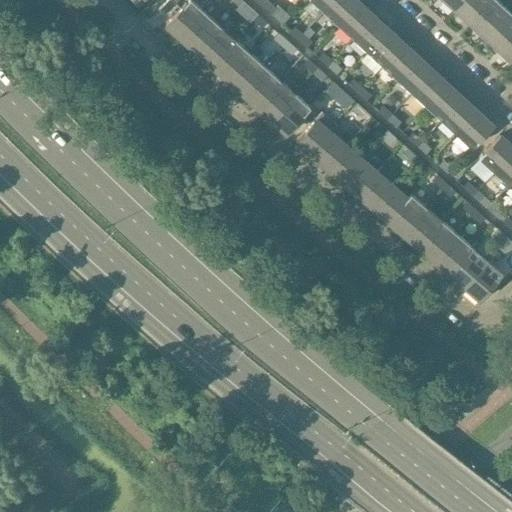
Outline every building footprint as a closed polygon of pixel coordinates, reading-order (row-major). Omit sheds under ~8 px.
[(165,24),(180,38),(203,12),(190,0),(187,0),(185,3),(185,2),(165,24)] [(275,7),(266,0),(264,0),(259,5),(269,14),(275,7)] [(309,0),(322,11),(332,0),(309,0)] [(359,2),(356,0),(332,0),(322,11),(337,25),(359,2)] [(444,0),(454,9),(463,0),(444,0)] [(463,0),(454,9),(469,23),(490,0),(463,0)] [(496,0),(490,0),(469,23),(484,36),(508,11),(496,0)] [(373,16),(359,2),(337,25),(352,39),(373,16)] [(248,6),(243,11),(252,20),(257,14),(248,6)] [(511,14),(508,11),(484,36),(499,50),(511,35),(511,14)] [(203,12),(180,38),(195,52),(219,26),(203,12)] [(266,22),(257,14),(252,20),(261,28),(266,22)] [(388,29),(373,16),(352,39),(367,52),(388,29)] [(219,26),(195,52),(210,66),(234,39),(219,26)] [(288,31),(297,39),(302,33),(293,26),(288,31)] [(402,42),(388,29),(367,52),(381,65),(402,42)] [(273,39),(281,46),(286,41),(278,33),(273,39)] [(311,42),(302,33),(297,39),(306,47),(311,42)] [(511,35),(499,50),(511,62),(511,35)] [(234,39),(210,66),(225,79),(249,53),(234,39)] [(296,49),(286,41),(281,46),(291,55),(296,49)] [(418,57),(402,42),(381,65),(397,80),(418,57)] [(318,58),(327,66),(332,60),(323,52),(318,58)] [(249,53),(225,79),(240,92),(264,66),(249,53)] [(432,70),(418,57),(397,80),(411,93),(432,70)] [(302,65),(311,73),(316,68),(307,59),(302,65)] [(341,68),(332,60),(327,66),(336,74),(341,68)] [(264,66),(240,92),(255,106),(278,80),(264,66)] [(325,76),(316,68),(311,73),(320,81),(325,76)] [(447,84),(432,70),(411,93),(426,107),(447,84)] [(348,84),(356,92),(361,87),(352,79),(348,84)] [(278,80),(255,106),(270,119),(293,93),(278,80)] [(462,97),(447,84),(426,107),(441,120),(462,97)] [(370,95),(361,87),(356,92),(366,100),(370,95)] [(293,93),(270,119),(285,133),(305,111),(309,107),(293,93)] [(347,95),(342,101),(351,108),(356,103),(347,95)] [(476,111),(462,97),(441,120),(455,134),(476,111)] [(365,111),(356,103),(351,108),(360,117),(365,111)] [(382,106),(377,111),(386,119),(391,114),(382,106)] [(492,125),(476,111),(455,134),(470,147),(474,144),(492,125)] [(400,122),(391,114),(386,119),(395,127),(400,122)] [(295,142),(311,155),(330,132),(314,119),(295,142)] [(372,127),(381,135),(386,130),(377,122),(372,127)] [(395,138),(386,130),(381,135),(390,143),(395,138)] [(330,132),(311,155),(325,168),(345,145),(330,132)] [(407,138),(417,146),(422,141),(412,132),(407,138)] [(478,158),(493,171),(511,150),(511,146),(499,134),(481,153),(481,154),(478,158)] [(430,148),(422,141),(417,146),(425,154),(430,148)] [(345,145),(325,168),(341,181),(361,159),(345,145)] [(407,148),(402,154),(410,162),(415,156),(407,148)] [(511,150),(493,171),(508,185),(511,180),(511,150)] [(425,165),(415,156),(410,162),(420,170),(425,165)] [(361,159),(341,181),(356,194),(376,171),(361,159)] [(443,160),(438,165),(447,173),(452,168),(443,160)] [(376,171),(356,194),(371,207),(391,184),(376,171)] [(436,175),(432,180),(440,188),(445,183),(436,175)] [(462,187),(471,195),(476,189),(467,182),(462,187)] [(454,191),(445,183),(440,188),(449,197),(454,191)] [(391,184),(371,207),(387,220),(406,197),(391,184)] [(485,198),(476,189),(471,195),(480,203),(485,198)] [(406,197),(387,220),(402,233),(425,207),(409,194),(406,197)] [(461,207),(470,215),(475,209),(466,202),(461,207)] [(425,207),(402,233),(417,246),(440,220),(425,207)] [(492,214),(502,222),(507,217),(497,208),(492,214)] [(484,218),(475,209),(470,215),(479,223),(484,218)] [(511,227),(511,221),(507,217),(502,222),(510,230),(511,227)] [(440,220),(417,246),(432,259),(455,233),(440,220)] [(491,234),(500,241),(505,236),(496,228),(491,234)] [(455,233),(432,259),(447,273),(470,246),(455,233)] [(511,246),(511,242),(505,236),(500,241),(509,250),(511,246)] [(470,246),(447,273),(462,285),(485,259),(470,246)] [(485,259),(462,285),(479,299),(498,277),(498,276),(501,272),(485,259)] [(267,511),(281,498),(230,451),(203,480),(237,511),(267,511)]
